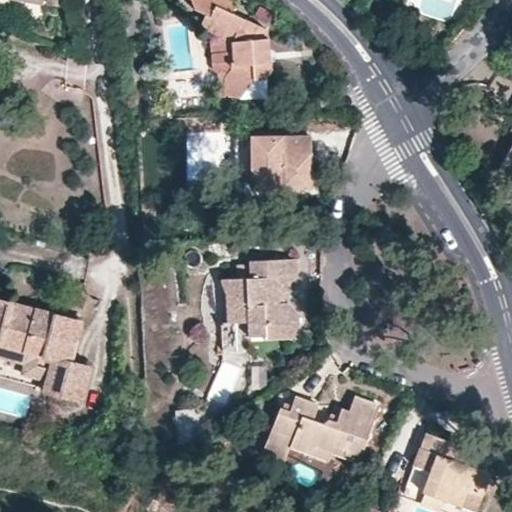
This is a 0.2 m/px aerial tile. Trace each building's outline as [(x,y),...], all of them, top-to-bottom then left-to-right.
[(250,46),(279,63),(278,82),(272,82),(272,87),(265,96),(264,117),(281,118),(295,101),(306,102),(313,94),(315,53),(267,25),(261,36),(255,34),(250,46)] [(256,134),(254,183),(300,186),(301,179),(315,181),(315,166),(310,166),(310,154),(316,155),(316,136),(256,134)] [(210,144),(210,136),(194,138),(194,145),(210,144)] [(511,145),(499,169),(511,175),(511,145)] [(301,179),(300,186),(314,188),(315,181),(301,179)] [(293,313),(282,314),(283,305),(288,306),(295,285),(302,285),(303,268),(257,265),(257,283),(227,282),(230,297),(229,326),(248,326),(247,341),(265,341),(265,332),(300,333),(300,324),(293,313)] [(0,381),(65,399),(74,365),(84,324),(0,302),(0,381)] [(65,399),(84,404),(93,371),(74,365),(65,399)] [(174,410),(181,441),(197,437),(190,406),(174,410)] [(349,448),(342,452),(334,448),(339,435),(315,424),(309,436),(300,433),(292,452),(314,462),(310,470),(324,477),(333,471),(349,478),(377,490),(401,438),(376,426),(369,440),(363,436),(356,450),(349,448)] [(292,452),(289,460),(310,470),(314,462),(292,452)] [(447,469),(431,503),(448,511),(447,511),(501,511),(479,502),(472,498),(477,483),(447,469)] [(345,487),(349,478),(333,471),(324,477),(345,487)] [(485,486),(477,483),(472,498),(479,502),(485,486)] [(425,511),(447,511),(448,511),(431,503),(425,511)]
